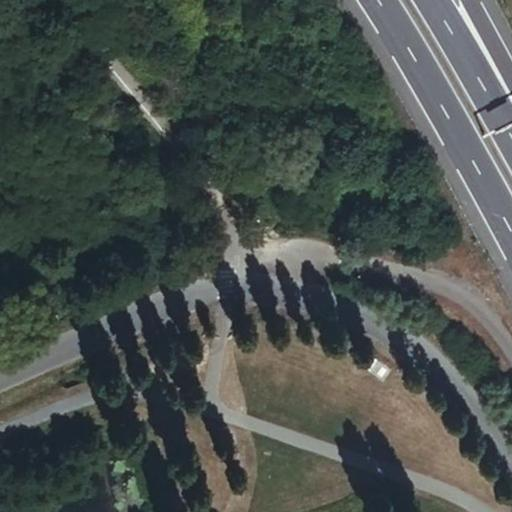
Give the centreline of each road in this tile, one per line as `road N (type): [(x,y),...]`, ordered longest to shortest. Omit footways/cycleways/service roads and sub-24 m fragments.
road 1 (unclassified): [(0,376),(216,289),(288,291),(386,327),(459,392),(511,466)]
road 2 (trunk): [(376,0),(511,232)]
road 3 (trunk): [(511,137),(428,0)]
